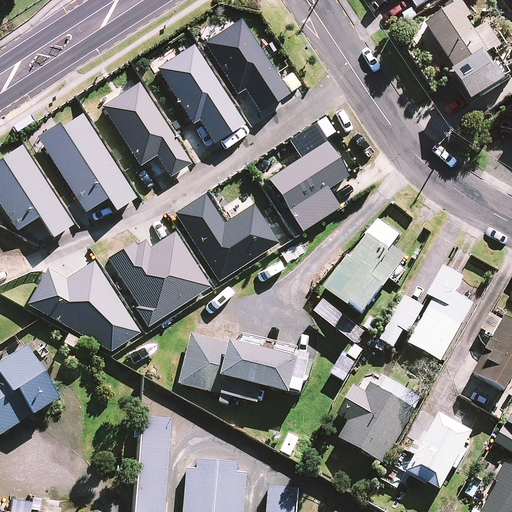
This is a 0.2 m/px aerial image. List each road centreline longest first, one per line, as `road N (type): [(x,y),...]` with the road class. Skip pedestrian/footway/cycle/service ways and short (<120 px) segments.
road 1 (residential): [(357,76),(144,212),(52,253)]
road 2 (residential): [(357,76),(423,171),(511,222)]
road 3 (secondary): [(129,0),(0,83)]
